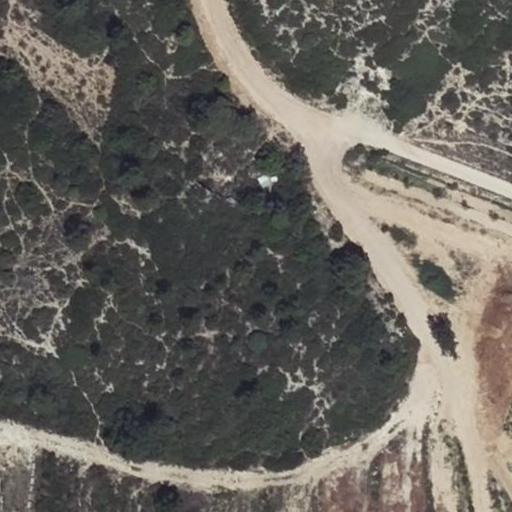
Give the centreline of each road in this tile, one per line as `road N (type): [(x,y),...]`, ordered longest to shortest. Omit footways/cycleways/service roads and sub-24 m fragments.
road 1 (track): [(463,511),(452,380),(428,328),(346,238),(309,133)]
road 2 (track): [(216,0),(237,70),(309,133),(511,207)]
